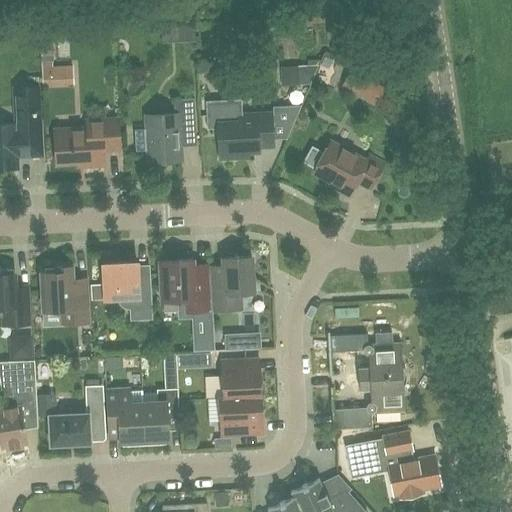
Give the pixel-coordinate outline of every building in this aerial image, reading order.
[(319,65),(280,68),(281,86),(311,84),(319,65)] [(43,86),(75,85),(74,66),(42,68),(43,86)] [(353,73),(346,91),(383,105),(390,86),(353,73)] [(13,87),(14,124),(0,125),(0,169),(18,169),(17,157),(42,156),(38,86),(13,87)] [(149,162),(182,160),(181,144),(184,141),(196,140),(194,98),(174,100),(174,114),(146,115),(147,129),(135,130),(136,153),(148,152),(149,162)] [(239,102),(206,103),(208,126),(218,126),(220,158),(248,157),(248,152),(258,152),(258,147),(273,146),(272,142),(271,115),(257,115),(240,116),(239,102)] [(103,150),(119,149),(118,120),(87,121),(88,131),(75,132),(75,130),(55,131),(57,163),(86,161),(86,165),(104,164),(103,150)] [(313,145),(303,162),(315,169),(314,173),(343,188),(341,191),(349,195),(357,181),(370,189),(384,164),(369,156),(366,161),(350,153),(348,148),(340,144),(335,145),(330,142),(325,152),(313,145)] [(223,258),(224,265),(210,266),(212,310),(240,309),(240,293),(253,293),(251,257),(239,257),(236,253),(229,254),(226,258),(223,258)] [(178,265),(161,266),(162,301),(179,300),(180,318),(193,317),(208,316),(208,311),(206,280),(194,281),(193,265),(192,260),(178,261),(178,265)] [(103,265),(104,285),(91,285),(92,300),(117,299),(117,303),(123,307),(126,309),(129,309),(130,320),(152,319),(150,274),(137,275),(131,271),(131,263),(103,265)] [(58,324),(88,323),(86,278),(72,278),(71,266),(57,267),(57,272),(42,273),(44,311),(58,310),(58,324)] [(14,269),(0,269),(0,316),(3,316),(4,325),(28,324),(26,288),(15,289),(14,269)] [(213,332),(194,333),(195,348),(214,347),(213,332)] [(367,333),(335,335),(336,351),(363,350),(363,351),(363,352),(364,353),(365,354),(366,354),(367,354),(368,355),(369,367),(358,368),(358,379),(389,377),(389,387),(403,386),(405,384),(406,381),(406,379),(406,376),(406,374),(405,371),(404,369),(402,367),(401,347),(393,348),(392,343),(392,332),(375,333),(376,344),(376,349),(373,349),(373,348),(372,346),(370,345),(369,344),(368,344),(367,344),(367,333)] [(219,399),(261,396),(259,359),(221,361),(223,397),(219,397),(219,399)] [(9,395),(3,396),(5,409),(0,409),(0,437),(2,447),(6,446),(7,449),(22,447),(22,444),(27,443),(24,429),(23,423),(20,406),(37,403),(35,377),(35,361),(0,362),(0,368),(11,368),(13,382),(7,383),(9,395)] [(366,407),(339,409),(340,429),(372,427),(371,412),(372,412),(373,411),(374,411),(374,410),(375,410),(375,409),(376,408),(376,407),(380,407),(380,412),(396,411),(396,406),(404,406),(403,386),(389,387),(389,377),(358,379),(359,390),(370,389),(370,402),(369,402),(368,403),(367,404),(366,404),(366,405),(366,406),(366,407)] [(57,414),(49,415),(50,445),(90,443),(90,439),(90,431),(104,430),(102,386),(100,386),(87,387),(86,387),(87,413),(57,414)] [(142,403),(144,441),(144,445),(165,444),(165,440),(168,440),(167,411),(179,410),(178,388),(156,389),(157,402),(142,403)] [(144,441),(142,403),(142,390),(106,392),(108,440),(120,439),(120,441),(123,441),(124,445),(144,445),(144,441)] [(221,436),(263,433),(261,396),(219,399),(221,436)] [(384,436),(345,444),(348,461),(365,457),(366,464),(388,460),(389,468),(394,493),(400,492),(401,496),(422,492),(421,488),(440,484),(434,454),(414,458),(408,430),(384,435),(384,436)] [(328,498),(321,482),(320,479),(292,491),(295,497),(301,511),(365,511),(346,490),(328,498)] [(301,511),(295,497),(268,509),(268,511),(301,511)] [(207,511),(207,503),(180,504),(180,511),(207,511)]
